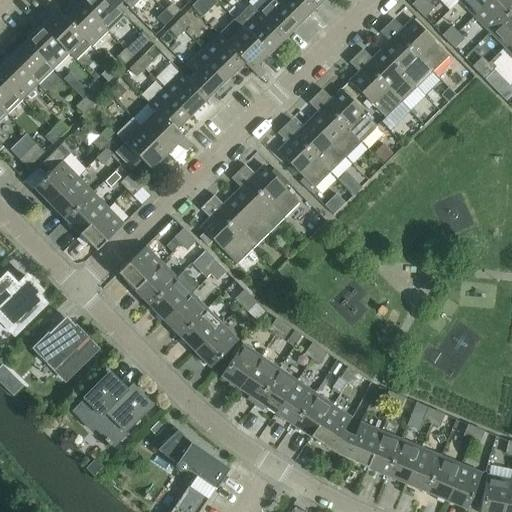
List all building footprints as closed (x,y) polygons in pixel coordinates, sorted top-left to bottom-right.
[(108,0),(85,0),(80,5),(106,31),(122,15),(115,8),(115,7),(108,0)] [(119,0),(121,2),(122,1),(129,9),(137,0),(119,0)] [(252,0),(248,4),(250,5),(283,40),(298,24),(274,0),(252,0)] [(304,0),(274,0),(298,24),(314,9),(304,0)] [(304,0),(314,9),(323,0),(304,0)] [(417,0),(412,6),(418,12),(427,3),(423,0),(417,0)] [(460,0),(459,2),(474,17),(491,0),(460,0)] [(511,1),(510,0),(491,0),(474,17),(489,33),(511,10),(511,1)] [(199,1),(192,8),(202,18),(209,11),(199,1)] [(427,3),(418,12),(424,18),(433,9),(427,3)] [(45,9),(53,17),(42,28),(67,54),(68,54),(75,61),(90,47),(82,40),(83,39),(65,20),(66,19),(51,4),(45,9)] [(172,4),(164,11),(172,19),(179,12),(172,4)] [(80,5),(66,19),(65,20),(83,39),(82,40),(90,47),(106,31),(80,5)] [(250,5),(234,21),(267,55),(283,40),(250,5)] [(511,10),(489,33),(504,48),(511,40),(511,10)] [(172,19),(164,11),(156,19),(164,27),(172,19)] [(184,16),(176,24),(184,31),(191,24),(184,16)] [(396,23),(393,20),(386,27),(432,73),(448,57),(412,21),(399,33),(396,30),(396,23)] [(234,21),(219,35),(227,43),(226,44),(244,63),(243,64),(258,79),(264,73),(256,66),(267,55),(234,21)] [(184,31),(176,24),(168,31),(176,39),(184,31)] [(386,27),(380,33),(383,36),(389,37),(393,40),(389,43),(381,51),(417,88),(426,98),(441,83),(431,74),(432,73),(386,27)] [(42,28),(26,43),(52,69),(67,54),(42,28)] [(442,37),(448,43),(457,34),(451,28),(442,37)] [(457,34),(448,43),(454,49),(463,40),(457,34)] [(219,35),(203,51),(229,78),(243,64),(244,63),(226,44),(227,43),(219,35)] [(26,43),(11,58),(36,85),(52,69),(26,43)] [(132,43),(125,50),(132,58),(140,51),(132,43)] [(132,58),(125,50),(117,58),(125,66),(132,58)] [(365,53),(362,50),(356,57),(401,103),(417,88),(381,51),(369,63),(365,60),(365,53)] [(194,75),(194,76),(212,94),(229,78),(203,51),(187,67),(194,75)] [(144,55),(136,62),(144,70),(152,63),(144,55)] [(356,57),(349,64),(352,67),(359,67),(362,70),(349,83),(385,119),(401,103),(356,57)] [(11,58),(0,68),(0,78),(21,100),(36,85),(11,58)] [(472,68),(478,74),(487,65),(481,59),(472,68)] [(144,70),(136,62),(129,70),(137,78),(144,70)] [(170,65),(155,79),(165,89),(164,90),(189,116),(206,100),(197,90),(188,81),(188,82),(180,74),(179,75),(170,65)] [(487,65),(478,74),(484,80),(493,71),(487,65)] [(102,77),(108,82),(115,74),(110,69),(102,77)] [(0,78),(0,109),(6,115),(21,100),(0,78)] [(117,84),(109,92),(116,100),(122,95),(121,89),(117,84)] [(83,86),(76,94),(82,100),(90,93),(83,86)] [(448,89),(442,96),(448,103),(455,97),(448,89)] [(147,106),(155,114),(156,113),(174,131),(175,130),(189,116),(164,90),(147,106)] [(325,93),(322,90),(315,97),(360,143),(376,128),(340,91),(328,103),(325,100),(325,93)] [(90,93),(82,100),(90,108),(98,101),(90,93)] [(315,97),(308,104),(311,107),(318,107),(321,110),(309,122),(345,159),(360,143),(315,97)] [(90,108),(82,100),(75,108),(82,116),(90,108)] [(156,113),(155,114),(140,128),(166,154),(177,144),(185,151),(190,146),(175,130),(174,131),(156,113)] [(132,119),(115,135),(124,144),(116,152),(132,170),(141,161),(150,170),(166,154),(140,128),(132,119)] [(291,121),(284,127),(329,174),(345,159),(309,122),(300,130),(291,121)] [(59,123),(52,130),(59,138),(67,131),(59,123)] [(329,174),(284,127),(277,134),(287,144),(277,153),(313,189),(329,174)] [(59,138),(52,130),(44,138),(52,146),(59,138)] [(44,154),(35,145),(18,161),(27,170),(44,154)] [(383,145),(374,154),(383,163),(393,154),(383,145)] [(34,189),(50,205),(77,178),(61,163),(65,159),(57,150),(38,168),(46,177),(34,189)] [(105,151),(96,159),(102,166),(111,157),(105,151)] [(247,169),(244,166),(237,173),(283,219),(299,204),(263,167),(250,179),(247,176),(247,169)] [(115,173),(105,183),(110,189),(120,179),(115,173)] [(240,189),(231,198),(268,234),(283,219),(237,173),(231,180),(240,189)] [(120,184),(126,190),(135,181),(129,175),(120,184)] [(77,178),(50,205),(65,221),(92,194),(77,178)] [(135,181),(126,190),(132,196),(141,187),(135,181)] [(353,182),(346,189),(353,197),(361,189),(353,182)] [(92,194),(65,221),(80,236),(107,209),(92,194)] [(217,200),(213,196),(207,203),(252,250),(268,234),(231,198),(220,210),(216,206),(217,200)] [(207,203),(200,210),(203,213),(210,213),(213,216),(200,229),(236,265),(252,250),(207,203)] [(107,209),(80,236),(96,252),(123,225),(107,209)] [(174,239),(180,245),(189,236),(183,230),(174,239)] [(189,236),(180,245),(186,251),(195,242),(189,236)] [(174,239),(166,247),(172,253),(180,245),(174,239)] [(118,275),(134,291),(161,264),(145,248),(118,275)] [(204,270),(210,276),(220,267),(213,261),(204,270)] [(161,264),(134,291),(149,306),(176,279),(161,264)] [(220,267),(210,276),(216,282),(226,273),(220,267)] [(176,279),(149,306),(164,322),(191,295),(198,288),(183,272),(176,279)] [(6,276),(0,281),(0,321),(13,335),(44,305),(36,296),(40,292),(26,278),(17,287),(6,276)] [(235,300),(241,307),(250,298),(244,291),(235,300)] [(191,295),(164,322),(179,337),(206,310),(191,295)] [(250,298),(241,307),(247,313),(256,304),(250,298)] [(206,310),(179,337),(194,352),(221,326),(206,310)] [(33,350),(43,360),(65,382),(97,350),(65,318),(33,350)] [(269,331),(276,336),(283,325),(276,320),(269,331)] [(283,325),(276,336),(283,341),(290,330),(283,325)] [(221,326),(194,352),(210,369),(237,342),(221,326)] [(294,332),(286,343),(294,348),(301,337),(294,332)] [(220,377),(239,390),(261,358),(242,345),(220,377)] [(304,355),(312,360),(319,349),(312,345),(304,355)] [(319,349),(312,360),(319,365),(326,354),(319,349)] [(261,358),(239,390),(257,402),(278,370),(261,358)] [(1,367),(0,367),(0,382),(9,374),(1,367)] [(340,379),(347,384),(354,374),(347,369),(340,379)] [(278,370),(257,402),(275,414),(296,382),(278,370)] [(83,399),(84,401),(72,413),(92,432),(95,429),(113,448),(127,434),(125,433),(152,406),(132,386),(127,391),(109,373),(83,399)] [(354,374),(347,384),(354,389),(362,378),(354,374)] [(296,382),(275,414),(293,426),(314,394),(296,382)] [(383,405),(391,408),(396,396),(388,393),(383,405)] [(314,394),(293,426),(311,438),(332,406),(314,394)] [(396,396),(391,408),(399,411),(404,399),(396,396)] [(332,406),(311,438),(337,456),(348,437),(342,432),(351,419),(332,406)] [(423,421),(431,425),(436,413),(428,409),(423,421)] [(436,413),(431,425),(439,428),(444,416),(436,413)] [(158,422),(150,430),(156,436),(164,428),(158,422)] [(348,437),(337,456),(366,468),(381,433),(360,424),(354,439),(348,437)] [(463,438),(471,441),(476,429),(468,426),(463,438)] [(476,429),(471,441),(479,444),(484,433),(476,429)] [(228,470),(190,444),(177,431),(157,451),(176,464),(176,465),(175,466),(175,467),(176,469),(176,471),(178,472),(180,473),(182,473),(184,472),(185,471),(186,470),(195,477),(171,511),(200,511),(225,474),(228,470)] [(381,433),(366,468),(386,477),(401,441),(381,433)] [(401,441),(386,477),(406,485),(420,450),(401,441)] [(420,450),(406,485),(426,493),(440,458),(420,450)] [(440,458),(426,493),(446,501),(460,466),(440,458)] [(460,466),(446,501),(466,510),(481,475),(460,466)] [(479,511),(502,511),(509,481),(487,477),(479,511)] [(511,511),(511,481),(509,481),(502,511),(511,511)]
